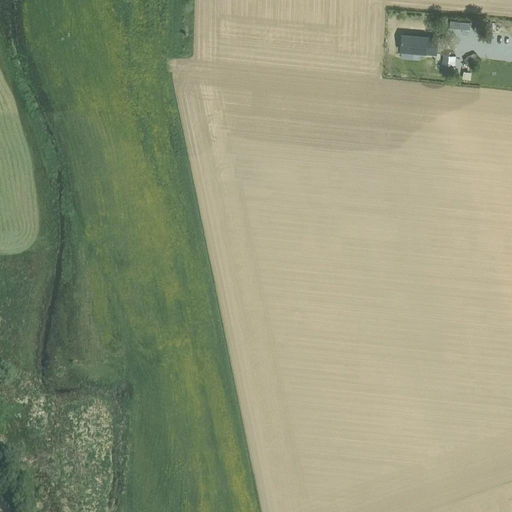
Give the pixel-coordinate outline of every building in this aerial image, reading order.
[(471,21),(450,19),(450,26),(470,29),(471,21)] [(402,50),(441,53),(442,37),(403,33),(402,50)] [(460,42),(485,44),(485,38),(460,36),(460,42)] [(468,67),(480,61),(476,52),(475,53),(474,52),(467,55),(467,57),(464,58),(468,67)] [(441,74),(454,75),(455,54),(443,53),(441,74)]
